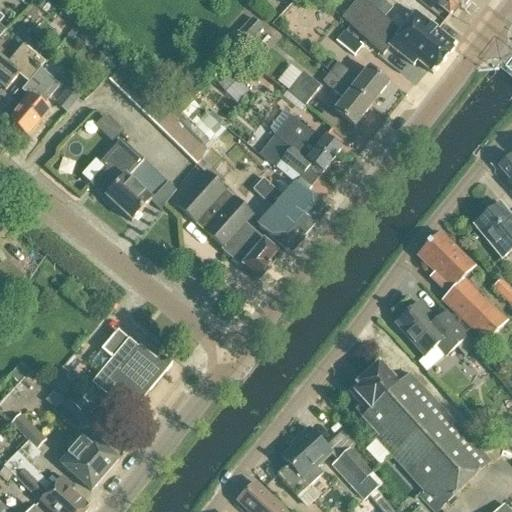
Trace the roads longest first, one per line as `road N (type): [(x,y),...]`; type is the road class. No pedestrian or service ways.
road 1 (unclassified): [(215,511),(485,161),(511,139)]
road 2 (tertiary): [(233,358),(485,39)]
road 3 (unclassified): [(233,358),(0,168)]
road 4 (tertiary): [(112,511),(233,358)]
